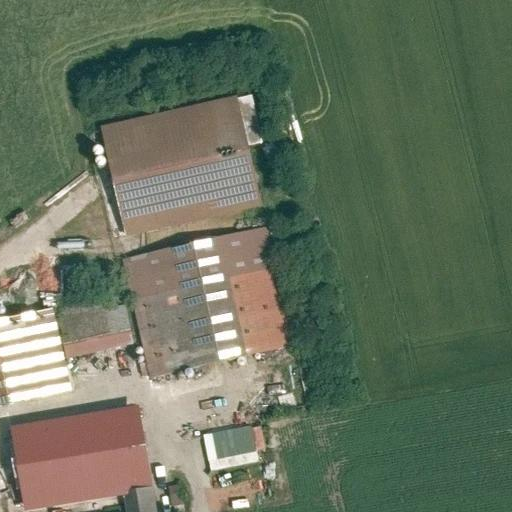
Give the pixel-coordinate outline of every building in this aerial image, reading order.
[(240,98),(106,128),(131,240),(266,209),(240,98)] [(270,228),(129,261),(156,378),(298,345),(270,228)] [(15,268),(25,318),(0,323),(0,409),(75,394),(68,362),(139,347),(130,304),(110,309),(108,301),(45,314),(34,264),(15,268)] [(0,284),(0,301),(18,296),(14,280),(0,284)] [(160,511),(143,409),(17,430),(30,511),(37,511),(128,497),(130,511),(160,511)] [(254,425),(206,438),(216,474),(263,462),(254,425)]
